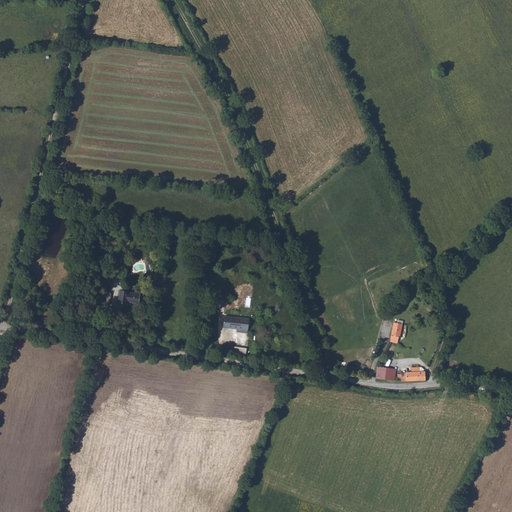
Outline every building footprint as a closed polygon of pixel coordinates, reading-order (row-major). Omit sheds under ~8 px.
[(104,291),(103,303),(110,303),(111,292),(104,291)] [(115,307),(124,308),(124,306),(136,306),(137,297),(116,295),(115,307)] [(241,327),(241,320),(222,317),(220,330),(244,333),(245,328),(241,327)] [(386,339),(393,340),(395,334),(397,334),(400,321),(391,319),(387,338),(386,339)] [(235,346),(234,353),(246,355),(247,347),(235,346)] [(376,364),(385,366),(388,351),(378,349),(377,354),(376,364)] [(369,376),(383,378),(385,366),(376,364),(372,364),(369,376)] [(392,380),(394,379),(422,380),(422,376),(422,370),(417,370),(417,366),(410,366),(408,366),(400,366),(400,370),(396,370),(396,373),(393,373),(392,380)]
